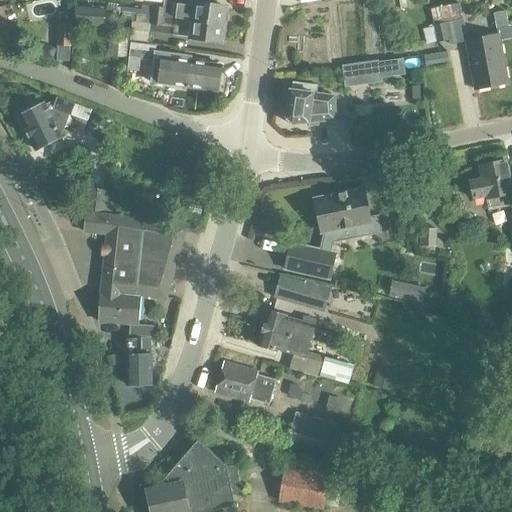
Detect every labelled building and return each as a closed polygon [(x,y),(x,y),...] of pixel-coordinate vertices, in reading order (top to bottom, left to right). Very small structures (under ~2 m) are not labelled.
[(416,0),(398,0),(400,11),(417,8),(416,0)] [(151,8),(151,17),(163,18),(176,20),(226,26),(227,15),(225,13),(226,9),(195,5),(195,6),(188,5),(178,3),(165,2),(164,9),(151,8)] [(447,24),(464,21),(461,6),(443,9),(432,11),(435,26),(447,24)] [(74,25),(102,28),(104,11),(76,9),(74,25)] [(494,15),(497,31),(509,29),(506,12),(494,15)] [(72,48),(73,26),(73,15),(58,15),(57,47),(72,48)] [(137,15),(136,24),(152,26),(151,33),(174,37),(191,39),(191,40),(221,44),(221,40),(224,38),(226,26),(176,20),(163,18),(151,17),(137,15)] [(464,21),(447,24),(450,41),(451,46),(468,42),(466,29),(464,21)] [(447,24),(435,26),(438,44),(450,41),(447,24)] [(110,33),(108,58),(128,59),(130,35),(110,33)] [(499,44),(499,42),(498,37),(466,43),(476,92),(507,86),(499,44)] [(128,53),(155,57),(155,53),(156,46),(130,42),(128,53)] [(192,57),(155,53),(155,57),(151,84),(186,89),(217,93),(221,66),(191,62),(192,57)] [(378,61),(342,66),(345,88),(382,83),(382,79),(379,62),(378,61)] [(334,97),(316,95),(318,87),(293,84),(292,92),(290,91),(286,121),(291,126),(336,122),(334,97)] [(54,110),(70,116),(87,122),(90,112),(57,101),(54,110)] [(36,151),(61,138),(55,125),(59,123),(52,110),(48,112),(45,105),(19,118),(36,151)] [(170,156),(192,165),(197,154),(174,145),(170,156)] [(511,195),(511,193),(506,162),(480,168),(483,181),(470,183),(473,200),(487,197),(490,211),(511,206),(511,199),(511,196),(511,195)] [(150,285),(149,298),(167,300),(186,230),(114,217),(116,196),(106,195),(106,191),(90,190),(87,214),(85,233),(107,235),(104,267),(123,270),(122,281),(150,285)] [(324,233),(320,252),(291,245),(285,271),(329,281),(335,255),(330,254),(335,231),(355,227),(357,239),(381,234),(378,217),(369,219),(364,191),(315,201),(321,234),(324,233)] [(419,247),(421,247),(434,248),(435,248),(436,230),(419,229),(419,247)] [(123,270),(104,267),(101,293),(100,323),(138,326),(141,297),(149,298),(150,285),(122,281),(123,270)] [(299,305),(306,282),(281,275),(275,298),(299,305)] [(388,298),(406,302),(421,305),(422,305),(426,289),(392,282),(388,298)] [(263,330),(311,343),(315,327),(286,319),(287,318),(268,313),(263,330)] [(138,326),(138,337),(158,339),(158,328),(138,326)] [(263,330),(259,347),(277,352),(277,351),(306,359),(324,364),(325,359),(326,357),(308,352),(311,343),(263,330)] [(127,356),(126,356),(127,386),(152,386),(152,356),(152,348),(152,339),(127,339),(127,356)] [(324,364),(320,378),(343,384),(349,385),(354,367),(348,365),(325,359),(324,364)] [(276,382),(257,377),(258,373),(224,363),(216,394),(250,404),(251,400),(269,405),(276,382)] [(296,416),(289,441),(332,452),(338,428),(296,416)] [(235,511),(232,493),(242,491),(237,467),(227,469),(227,467),(198,442),(157,489),(147,492),(151,511),(235,511)] [(287,471),(281,504),(322,510),(328,478),(287,471)]
